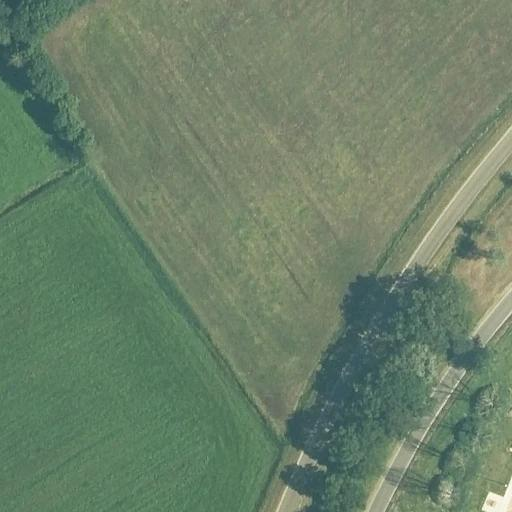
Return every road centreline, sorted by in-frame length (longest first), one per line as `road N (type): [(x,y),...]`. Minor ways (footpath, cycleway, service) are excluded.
road 1 (unclassified): [(286,511),(393,302),(511,139)]
road 2 (unclassified): [(376,511),(433,406),(511,300)]
